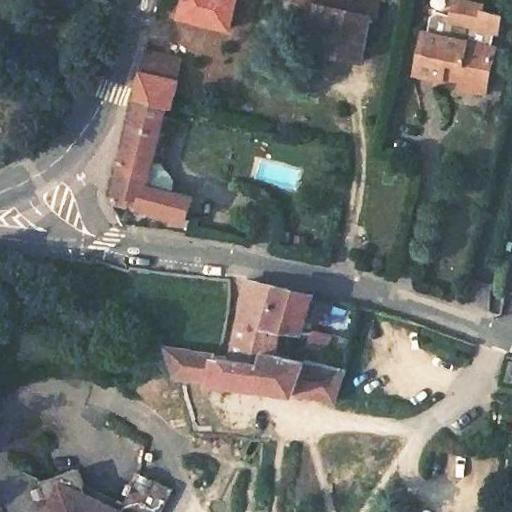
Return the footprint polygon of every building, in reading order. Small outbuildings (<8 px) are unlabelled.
[(443,85),(472,91),(477,65),(485,67),(489,48),(486,47),(489,27),(493,28),(495,15),(476,11),(477,5),(451,0),(448,0),(445,16),(431,13),(424,18),(421,33),(418,32),(409,72),(434,78),(435,72),(445,75),(443,85)] [(311,50),(355,60),(365,16),(310,4),(306,20),(317,23),(311,50)] [(311,50),(317,23),(306,20),(301,48),(311,50)] [(169,56),(141,49),(130,87),(132,95),(125,122),(112,171),(109,185),(107,194),(141,203),(142,206),(179,219),(187,195),(166,188),(169,177),(156,159),(146,157),(160,102),(165,103),(171,79),(163,77),(169,56)] [(477,65),(472,91),(479,93),(485,67),(477,65)] [(435,72),(434,78),(433,82),(443,85),(445,75),(435,72)] [(269,326),(300,331),(309,293),(301,292),(275,286),(261,283),(243,279),(239,312),(230,356),(165,346),(165,351),(171,377),(332,400),(341,367),(304,359),(302,363),(281,357),(264,353),(269,326)] [(359,304),(354,322),(378,310),(366,306),(359,304)] [(310,332),(306,345),(331,350),(333,343),(327,342),(330,332),(310,327),(310,332)] [(158,511),(171,485),(152,476),(147,488),(131,481),(127,479),(121,492),(125,493),(121,501),(118,509),(83,492),(73,467),(37,482),(46,506),(42,511),(158,511)] [(136,469),(131,481),(147,488),(152,476),(136,469)] [(83,492),(118,509),(121,501),(87,485),(83,492)]
